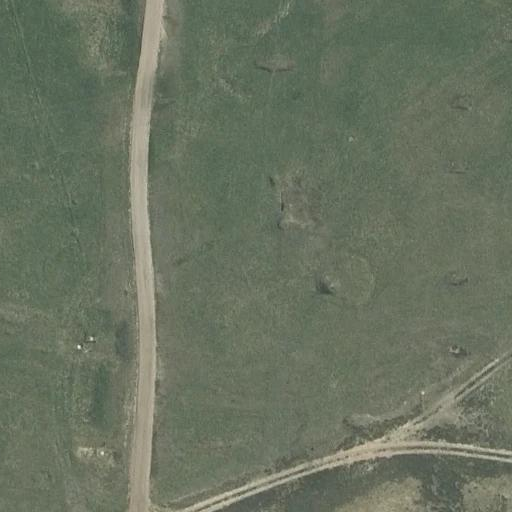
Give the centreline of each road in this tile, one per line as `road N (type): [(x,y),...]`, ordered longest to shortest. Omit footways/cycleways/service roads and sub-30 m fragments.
road 1 (track): [(139,511),(147,327),(139,125),(154,0)]
road 2 (track): [(200,511),(395,437)]
